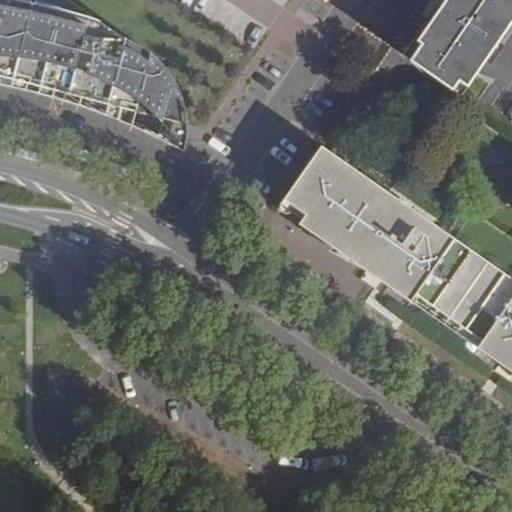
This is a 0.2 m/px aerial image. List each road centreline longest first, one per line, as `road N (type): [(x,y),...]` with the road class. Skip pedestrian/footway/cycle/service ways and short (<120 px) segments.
road 1 (tertiary): [(164,270),(511,505)]
road 2 (tertiary): [(511,481),(184,245)]
road 3 (residential): [(358,0),(184,245)]
road 4 (tertiary): [(184,245),(126,215),(0,171)]
road 5 (tertiary): [(0,213),(164,270)]
